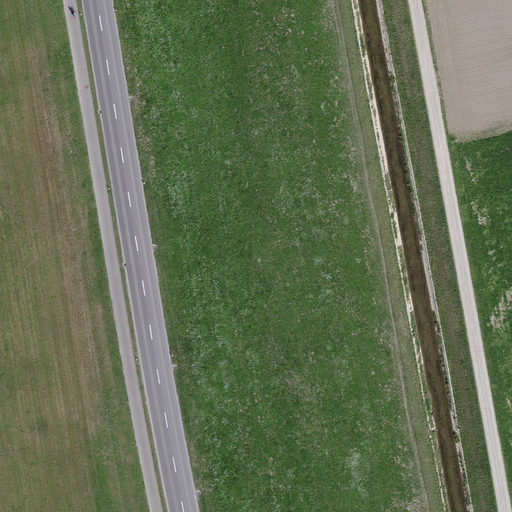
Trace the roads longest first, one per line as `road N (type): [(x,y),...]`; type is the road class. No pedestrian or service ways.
road 1 (track): [(502,511),(410,0)]
road 2 (secondary): [(97,0),(184,511)]
